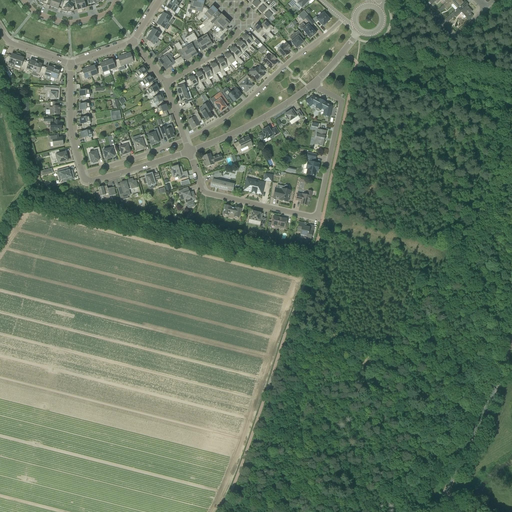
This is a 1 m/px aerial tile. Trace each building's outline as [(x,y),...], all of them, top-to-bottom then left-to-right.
[(64,1),(61,0),(56,0),(54,8),(58,9),(60,2),(63,3),(64,1)] [(79,0),(77,0),(72,1),(72,4),(75,3),(77,10),(82,9),(79,0)] [(191,0),(191,5),(188,4),(185,17),(190,18),(192,10),(196,11),(198,0),(191,0)] [(199,21),(205,15),(209,11),(207,9),(202,8),(204,1),(198,0),(196,11),(199,12),(197,19),(199,21)] [(252,0),(251,1),(253,3),(252,5),(255,8),(257,7),(263,1),(261,0),(252,0)] [(268,0),(263,0),(263,1),(257,7),(259,9),(258,10),(261,14),(263,13),(269,7),(265,3),(268,0)] [(307,4),(307,3),(309,1),(307,0),(291,0),(288,4),(292,8),(294,6),(295,7),(298,5),(302,8),(304,6),(304,7),(305,6),(305,5),(306,5),(307,4)] [(448,0),(443,5),(447,9),(454,3),(457,6),(455,7),(457,9),(463,3),(460,0),(448,0)] [(74,8),(72,4),(72,1),(64,1),(63,3),(63,4),(62,6),(62,8),(63,9),(64,10),(64,12),(67,13),(68,13),(71,12),(71,10),(70,9),(71,9),(74,8)] [(174,13),(178,7),(167,1),(167,2),(167,3),(167,4),(167,5),(167,6),(167,7),(166,8),(169,10),(167,12),(174,16),(176,13),(174,13)] [(466,5),(467,4),(465,1),(463,3),(457,9),(452,13),(456,18),(463,11),(465,15),(464,16),(466,18),(472,12),(466,5)] [(264,16),(267,20),(271,16),(272,17),(276,13),(271,9),(276,4),(273,2),(269,7),(263,13),(265,15),(264,16)] [(202,25),(205,27),(205,28),(216,17),(213,15),(217,11),(212,7),(209,11),(205,15),(208,18),(202,24),(202,25)] [(171,21),(174,16),(167,12),(166,15),(163,13),(162,15),(162,14),(159,15),(157,17),(167,23),(170,20),(171,21)] [(316,17),(313,20),(316,23),(318,21),(322,26),(329,20),(330,19),(327,15),(326,16),(323,14),(317,19),(316,17)] [(216,17),(205,28),(208,32),(210,35),(212,33),(210,30),(215,25),(218,27),(225,19),(221,15),(218,19),(216,17)] [(314,23),(308,16),(304,18),(311,26),(314,23)] [(159,26),(157,28),(163,32),(165,30),(164,29),(167,24),(167,23),(157,17),(156,20),(156,22),(157,23),(156,24),(159,26)] [(230,23),(225,19),(218,27),(220,30),(215,36),(218,40),(227,30),(225,28),(230,23)] [(273,28),(270,25),(269,26),(265,22),(261,26),(263,27),(261,29),(265,33),(271,40),(274,37),(269,33),(273,28)] [(316,34),(308,24),(305,27),(303,24),(299,27),(301,30),(302,30),(305,33),(304,33),(306,36),(306,35),(310,39),(316,34)] [(204,37),(201,39),(207,48),(212,45),(209,39),(211,38),(210,35),(208,32),(205,28),(205,27),(202,25),(199,27),(201,29),(200,29),(204,37)] [(257,25),(254,28),(253,29),(254,31),(252,33),(263,43),(265,41),(262,37),(265,33),(261,29),(257,25)] [(162,35),(163,32),(157,28),(155,31),(153,29),(152,31),(151,30),(150,31),(149,31),(149,32),(148,32),(148,33),(147,33),(157,39),(160,34),(162,35)] [(306,40),(298,31),(295,33),(293,33),(293,35),(289,38),(292,41),(291,42),(296,48),(297,49),(300,47),(299,46),(303,42),(301,40),(303,37),(306,40)] [(146,44),(153,48),(156,44),(155,43),(157,39),(147,33),(147,34),(146,35),(146,36),(146,37),(146,38),(147,39),(146,40),(148,42),(147,44),(146,43),(146,44)] [(207,48),(201,39),(198,41),(194,33),(189,36),(196,47),(198,45),(202,51),(207,48)] [(242,38),(243,39),(250,46),(254,42),(257,46),(260,43),(249,33),(246,36),(244,35),(242,38)] [(189,46),(186,48),(192,57),(197,54),(193,48),(196,47),(189,36),(185,39),(189,46)] [(252,53),(253,52),(255,50),(250,46),(243,39),(240,42),(239,41),(236,44),(237,45),(244,52),(248,48),(252,53)] [(177,44),(174,45),(174,46),(181,56),(183,55),(187,60),(192,57),(186,48),(183,50),(178,43),(177,44)] [(291,48),(286,43),(277,51),(284,58),(288,54),(286,52),(291,48)] [(247,59),(249,57),(249,56),(244,52),(237,45),(234,48),(233,47),(230,50),(231,52),(238,58),(242,55),(247,59)] [(162,66),(171,59),(167,54),(172,50),(169,46),(161,53),(164,57),(158,61),(162,66)] [(241,65),(243,63),(238,58),(231,52),(229,54),(228,55),(227,53),(224,56),(225,57),(231,65),(236,61),(241,65)] [(127,64),(123,53),(122,54),(121,54),(121,55),(120,55),(120,56),(119,57),(118,58),(119,61),(116,62),(118,69),(119,72),(125,70),(124,65),(127,64)] [(128,54),(128,53),(127,53),(126,53),(125,53),(124,53),(123,53),(127,64),(133,62),(133,64),(137,63),(134,54),(133,54),(134,55),(131,56),(130,54),(128,54)] [(14,54),(13,54),(13,55),(11,54),(11,57),(8,56),(8,55),(6,60),(5,63),(8,64),(7,66),(14,69),(18,54),(17,54),(16,54),(15,54),(14,54)] [(23,69),(26,62),(23,61),(24,59),(22,58),(22,57),(22,56),(21,56),(21,55),(20,55),(20,54),(19,54),(18,54),(14,69),(20,71),(20,69),(23,69)] [(262,61),(271,69),(275,64),(273,62),(276,59),(272,55),(270,57),(268,55),(262,61)] [(173,62),(171,59),(162,66),(166,70),(171,66),(173,69),(184,62),(181,57),(173,62)] [(235,70),(231,65),(225,57),(223,59),(222,60),(221,58),(217,60),(218,62),(223,70),(228,67),(232,72),(235,70)] [(111,61),(110,60),(109,59),(108,59),(107,59),(106,59),(105,60),(109,71),(113,69),(113,71),(118,69),(116,62),(113,63),(112,60),(111,61)] [(35,63),(36,60),(35,60),(34,60),(33,60),(32,60),(31,60),(31,61),(29,61),(29,63),(26,62),(23,69),(26,71),(26,69),(32,71),(35,63)] [(41,76),(44,68),(41,68),(42,65),(40,64),(40,63),(40,62),(39,62),(39,61),(38,61),(37,60),(36,60),(35,63),(32,71),(36,73),(36,74),(41,76)] [(109,71),(105,60),(104,60),(103,61),(102,62),(101,63),(102,64),(100,64),(101,67),(98,68),(101,75),(104,74),(103,73),(109,71)] [(210,65),(211,66),(216,75),(220,72),(223,78),(227,76),(223,70),(218,62),(214,64),(213,63),(210,65)] [(101,75),(98,68),(95,69),(94,66),(93,67),(92,66),(91,66),(90,66),(90,65),(89,65),(88,66),(87,66),(91,77),(95,76),(95,77),(101,75)] [(50,66),(49,67),(47,67),(46,69),(44,68),(41,76),(46,78),(46,76),(50,77),(53,69),(54,66),(53,66),(52,66),(51,66),(50,66)] [(53,80),(59,82),(60,79),(61,77),(62,74),(62,73),(62,75),(59,74),(60,71),(58,70),(58,69),(57,68),(56,67),(55,66),(54,66),(53,69),(50,77),(54,79),(53,80)] [(91,77),(87,66),(86,67),(85,67),(84,68),(84,69),(83,69),(84,70),(82,71),(83,73),(80,74),(80,73),(82,82),(88,80),(87,78),(91,77)] [(219,80),(216,75),(211,66),(207,69),(206,67),(202,69),(203,71),(208,79),(209,79),(213,76),(216,82),(219,80)] [(249,72),(258,81),(265,75),(263,73),(265,71),(261,66),(258,68),(257,67),(254,70),(252,69),(249,72)] [(144,80),(149,77),(146,73),(148,72),(144,67),(136,73),(141,79),(142,78),(144,80)] [(208,79),(203,71),(200,73),(199,71),(195,74),(196,75),(201,83),(205,81),(208,86),(212,84),(209,79),(208,79)] [(189,80),(192,85),(194,88),(198,85),(202,91),(205,89),(201,83),(196,75),(193,77),(192,76),(188,78),(189,80)] [(251,84),(253,82),(247,75),(242,79),(243,81),(239,86),(245,93),(253,86),(251,84)] [(147,87),(149,89),(149,90),(154,86),(152,82),(154,81),(150,76),(149,77),(144,80),(142,82),(146,88),(147,87)] [(176,90),(178,95),(183,94),(185,93),(184,85),(183,84),(185,82),(184,80),(178,84),(179,87),(176,88),(177,90),(176,90)] [(156,85),(154,86),(149,90),(149,89),(147,90),(151,97),(152,96),(154,99),(159,96),(157,92),(159,90),(156,85)] [(60,91),(60,87),(44,86),(44,90),(47,90),(47,94),(50,94),(49,99),(56,100),(57,99),(59,99),(60,94),(58,94),(58,91),(60,91)] [(238,97),(241,95),(236,88),(230,92),(227,89),(222,93),(227,100),(229,98),(230,99),(229,100),(232,103),(233,103),(239,98),(238,97)] [(79,91),(80,97),(82,96),(82,102),(89,101),(89,98),(90,98),(89,90),(79,91)] [(185,93),(183,94),(178,95),(180,100),(181,102),(184,102),(185,105),(189,103),(193,101),(192,98),(188,99),(185,93)] [(217,108),(220,112),(224,109),(224,108),(226,107),(221,101),(224,99),(220,93),(215,96),(218,101),(214,103),(214,104),(213,104),(217,109),(217,108)] [(157,106),(158,108),(164,106),(162,101),(164,100),(161,95),(159,96),(154,99),(152,99),(156,106),(157,106)] [(319,112),(320,111),(321,110),(324,112),(323,116),(329,117),(332,106),(324,103),(325,102),(320,100),(319,100),(312,97),(306,102),(310,107),(312,105),(313,107),(316,108),(315,108),(316,109),(315,109),(316,110),(316,111),(317,112),(318,112),(319,112)] [(57,107),(58,102),(50,102),(50,106),(49,106),(49,110),(50,110),(50,115),(59,115),(59,110),(60,110),(61,107),(57,107)] [(89,103),(79,105),(80,110),(83,110),(83,116),(89,115),(89,111),(90,111),(89,103)] [(201,113),(206,121),(213,117),(209,111),(212,109),(208,103),(202,107),(204,111),(201,113)] [(161,118),(167,116),(165,111),(168,111),(166,105),(164,106),(158,108),(156,109),(159,116),(160,115),(161,118)] [(303,117),(299,110),(293,114),(291,110),(284,115),(289,122),(298,116),(300,119),(303,117)] [(201,121),(197,113),(191,117),(192,119),(188,121),(191,125),(190,126),(192,129),(192,128),(193,129),(200,125),(198,123),(201,121)] [(89,117),(79,119),(80,125),(83,124),(84,129),(90,128),(89,125),(91,124),(89,117)] [(54,130),(61,130),(61,126),(62,126),(62,124),(61,123),(58,123),(58,122),(59,121),(54,121),(54,123),(52,123),(52,121),(53,121),(53,118),(44,118),(44,121),(47,121),(47,124),(50,124),(50,131),(54,131),(54,130)] [(168,140),(169,139),(174,137),(173,133),(174,132),(171,125),(167,126),(160,129),(163,137),(166,136),(168,140)] [(279,133),(275,128),(270,131),(268,127),(264,130),(265,130),(262,132),(263,133),(258,135),(262,141),(266,138),(267,139),(270,137),(271,139),(274,137),(273,136),(279,133)] [(151,146),(159,143),(157,137),(160,136),(157,128),(154,129),(155,132),(147,135),(151,146)] [(317,129),(314,145),(322,147),(326,131),(317,129)] [(84,138),(86,143),(92,141),(91,138),(92,138),(90,130),(81,133),(82,138),(84,138)] [(53,147),(63,145),(62,137),(58,138),(58,134),(48,135),(49,143),(52,142),(53,147)] [(136,147),(137,151),(142,150),(141,149),(145,148),(144,146),(148,145),(144,135),(140,136),(141,139),(133,142),(135,147),(136,147)] [(253,147),(248,137),(245,139),(244,138),(241,140),(242,140),(238,142),(240,146),(235,149),(238,154),(241,152),(240,150),(247,147),(248,149),(253,147)] [(119,147),(120,152),(119,152),(120,155),(121,154),(122,155),(130,153),(128,147),(131,146),(129,140),(121,143),(122,146),(119,147)] [(103,151),(105,159),(106,159),(106,160),(110,159),(110,158),(114,156),(114,155),(117,154),(115,146),(111,147),(112,148),(103,151)] [(97,155),(101,154),(99,147),(93,149),(94,152),(89,154),(91,163),(93,163),(93,164),(98,162),(97,161),(99,161),(97,155)] [(58,164),(68,161),(65,152),(60,154),(59,150),(50,152),(52,160),(57,159),(58,164)] [(316,155),(307,153),(306,159),(309,159),(309,162),(307,162),(306,169),(307,170),(306,174),(315,176),(317,168),(318,168),(319,164),(318,164),(312,162),(313,160),(315,161),(316,155)] [(206,166),(206,167),(214,165),(213,163),(222,160),(220,154),(213,157),(211,158),(210,154),(203,157),(204,162),(204,163),(205,166),(206,166)] [(172,171),(171,171),(172,177),(174,176),(174,178),(180,176),(181,179),(188,177),(186,172),(182,173),(181,169),(179,170),(178,167),(177,167),(177,166),(172,168),(173,168),(171,169),(172,171)] [(63,182),(74,179),(72,171),(69,171),(68,168),(57,171),(59,180),(61,179),(62,180),(63,179),(63,182)] [(143,178),(145,184),(147,184),(148,186),(155,184),(154,182),(160,180),(158,173),(150,176),(150,174),(147,175),(147,176),(140,179),(143,178)] [(121,198),(122,200),(128,199),(128,196),(130,195),(127,186),(131,186),(131,189),(137,187),(135,181),(133,182),(132,179),(123,182),(123,183),(120,183),(121,184),(117,185),(121,198)] [(256,193),(261,195),(264,183),(248,179),(247,182),(246,182),(245,188),(246,188),(245,191),(251,192),(251,194),(255,195),(256,193)] [(233,185),(212,180),(211,187),(228,191),(228,190),(233,191),(232,190),(233,185)] [(115,195),(114,187),(107,189),(106,186),(103,187),(98,188),(99,192),(96,192),(97,197),(104,196),(104,199),(110,198),(109,197),(115,195)] [(287,202),(290,191),(289,191),(289,188),(288,186),(286,186),(284,186),(283,189),(282,189),(282,190),(275,188),(273,198),(280,200),(283,201),(284,202),(285,203),(287,202)] [(193,202),(192,201),(196,200),(193,192),(190,193),(189,192),(183,194),(182,190),(178,192),(181,201),(184,200),(185,202),(187,203),(189,202),(189,203),(189,204),(190,208),(195,206),(193,202)] [(310,202),(311,199),(312,192),(308,191),(306,195),(302,194),(302,195),(297,194),(296,200),(301,201),(300,204),(308,206),(309,202),(310,202)] [(239,218),(241,209),(236,208),(235,209),(230,208),(230,207),(225,205),(223,215),(228,216),(228,215),(234,216),(233,217),(239,218)] [(259,217),(260,213),(252,212),(250,220),(260,222),(259,226),(264,227),(266,219),(259,217)] [(281,228),(285,229),(287,220),(273,216),(271,224),(281,227),(281,228)] [(299,222),(297,232),(300,232),(300,235),(304,236),(303,238),(311,240),(313,231),(309,230),(309,228),(306,227),(307,223),(306,223),(306,224),(299,222)]
